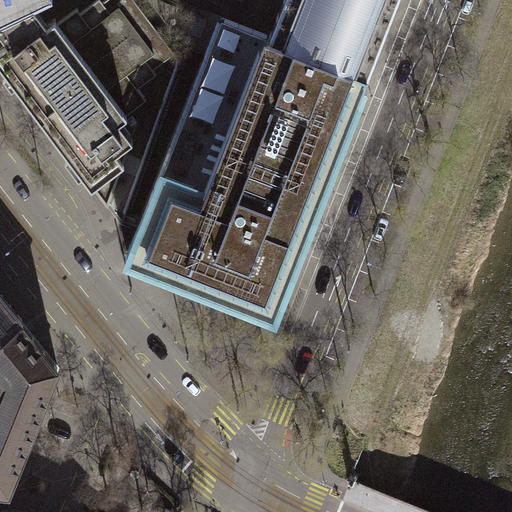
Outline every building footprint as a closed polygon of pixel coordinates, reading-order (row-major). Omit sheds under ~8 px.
[(0,0),(0,21),(34,5),(44,0),(0,0)] [(34,5),(0,21),(0,29),(2,32),(9,41),(0,47),(0,63),(17,87),(70,157),(92,186),(116,168),(120,174),(130,147),(126,142),(133,138),(119,119),(146,99),(137,87),(156,73),(153,69),(175,52),(135,0),(105,0),(103,2),(101,0),(96,0),(81,12),(78,7),(59,22),(55,17),(48,23),(40,13),(34,5)] [(283,0),(270,36),(368,74),(397,0),(283,0)] [(368,74),(270,36),(222,17),(128,257),(197,284),(274,314),(321,193),(368,74)] [(0,337),(22,320),(23,319),(0,291),(0,337)] [(0,485),(8,487),(33,426),(58,365),(26,325),(22,320),(0,337),(0,485)]
